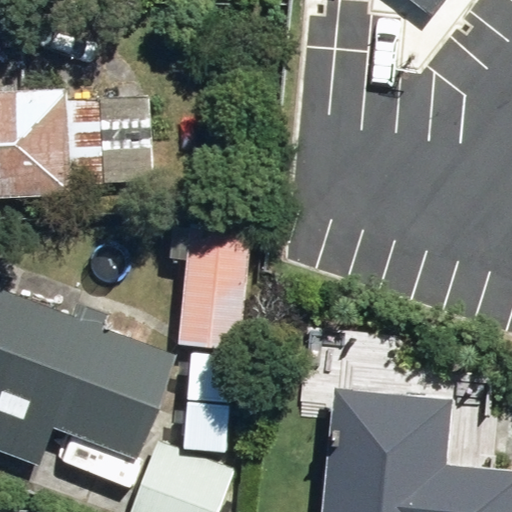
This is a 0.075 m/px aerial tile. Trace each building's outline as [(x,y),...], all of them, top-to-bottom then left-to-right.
[(417,0),(437,15),(448,0),(417,0)] [(0,199),(79,196),(78,185),(156,182),(152,99),(75,102),(74,86),(0,89),(0,199)] [(191,345),(252,348),(258,225),(177,221),(176,255),(195,256),(191,345)] [(0,447),(46,464),(61,428),(144,459),(184,354),(0,284),(0,447)] [(511,511),(511,466),(457,461),(463,395),(337,385),(327,511),(511,511)] [(470,454),(511,456),(511,403),(474,401),(470,454)] [(136,511),(220,511),(239,465),(164,437),(136,511)]
